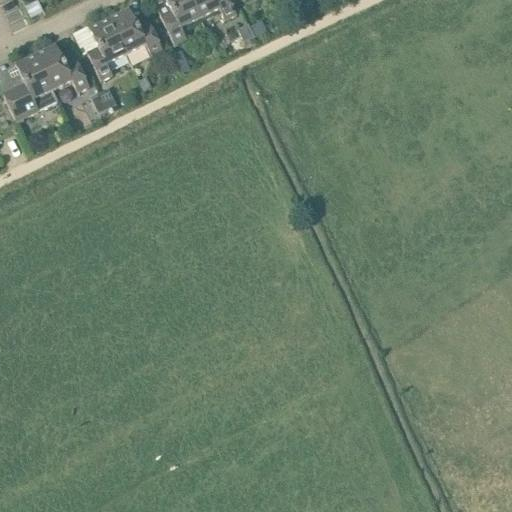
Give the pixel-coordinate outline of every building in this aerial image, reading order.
[(21,0),(25,9),(38,2),(36,0),(21,0)] [(186,41),(181,31),(199,22),(188,0),(164,0),(171,15),(161,20),(174,47),(186,41)] [(188,0),(199,22),(219,12),(224,22),(236,17),(228,0),(188,0)] [(309,0),(314,9),(327,3),(325,0),(309,0)] [(129,12),(108,22),(126,58),(146,48),(151,58),(163,53),(149,25),(138,31),(129,12)] [(98,50),(87,56),(101,83),(112,77),(107,67),(126,58),(108,22),(89,31),(98,50)] [(255,40),(266,34),(261,24),(250,29),(255,40)] [(248,27),(237,33),(246,51),(257,46),(248,27)] [(56,48),(35,58),(52,94),(72,84),(77,94),(89,88),(76,61),(65,67),(56,48)] [(173,58),(181,75),(190,71),(181,54),(173,58)] [(57,104),(52,94),(35,58),(15,67),(25,86),(3,97),(16,124),(39,113),(57,104)] [(152,90),(146,79),(139,83),(144,94),(152,90)] [(110,91),(99,96),(107,113),(108,117),(120,111),(110,91)] [(99,96),(89,101),(97,118),(107,113),(99,96)]
